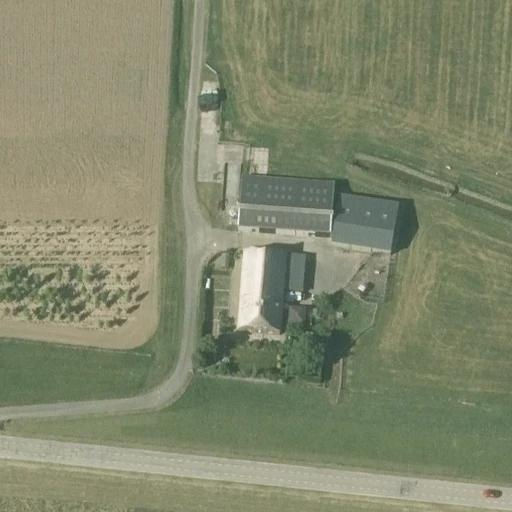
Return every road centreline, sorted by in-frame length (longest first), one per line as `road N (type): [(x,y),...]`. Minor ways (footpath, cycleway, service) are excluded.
road 1 (unclassified): [(511,502),(0,448)]
road 2 (track): [(192,242),(195,0)]
